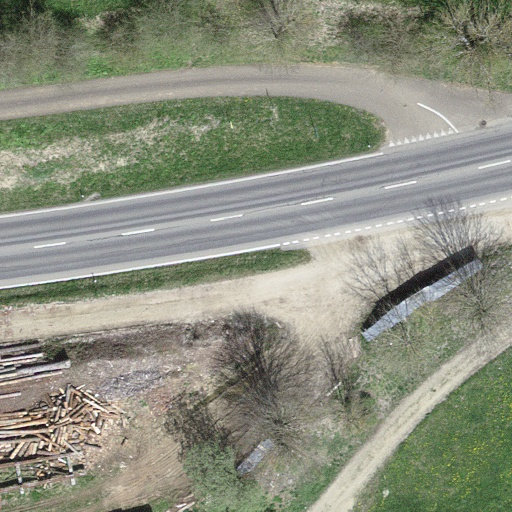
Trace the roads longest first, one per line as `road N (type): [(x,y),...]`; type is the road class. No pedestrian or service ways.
road 1 (primary): [(0,252),(511,160)]
road 2 (track): [(319,511),(341,478),(468,357),(511,332)]
